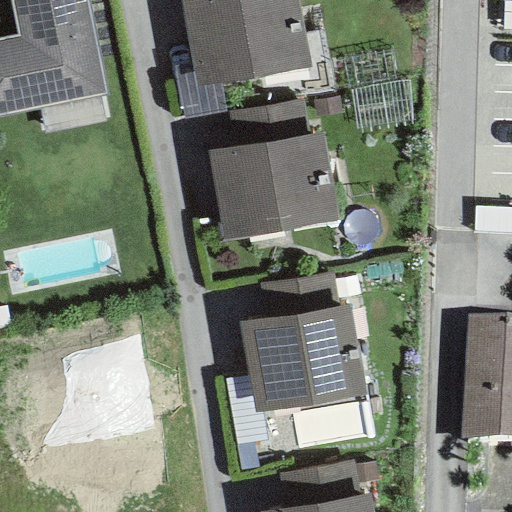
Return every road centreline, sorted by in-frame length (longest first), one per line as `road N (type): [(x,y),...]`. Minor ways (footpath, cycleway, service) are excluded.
road 1 (residential): [(213,511),(126,0)]
road 2 (residential): [(438,511),(456,0)]
